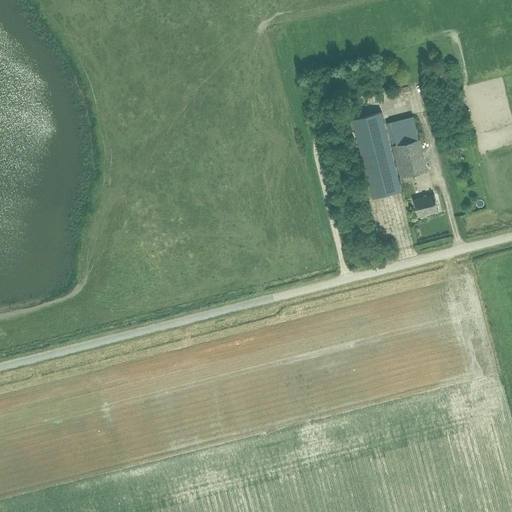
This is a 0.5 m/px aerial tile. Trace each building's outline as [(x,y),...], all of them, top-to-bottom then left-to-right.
[(392,106),(394,113),(417,107),(413,93),(399,97),(401,104),(392,106)] [(364,95),(338,101),(340,110),(348,108),(348,106),(350,105),(351,106),(358,104),(359,106),(366,104),(364,95)] [(382,111),(353,119),(374,198),(403,190),(382,111)] [(419,139),(413,116),(387,122),(402,177),(429,170),(420,138),(419,139)] [(435,194),(415,200),(419,216),(427,214),(427,212),(439,209),(435,194)]
